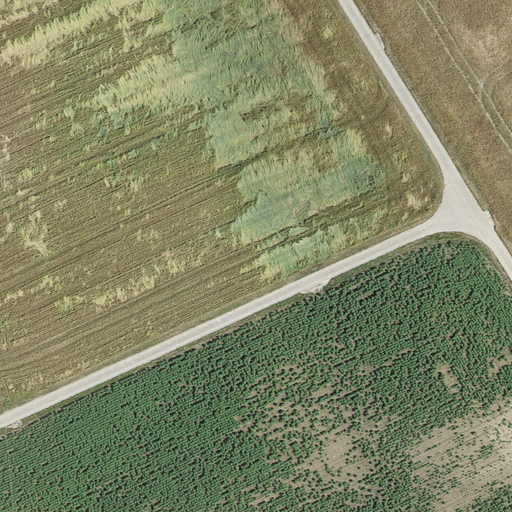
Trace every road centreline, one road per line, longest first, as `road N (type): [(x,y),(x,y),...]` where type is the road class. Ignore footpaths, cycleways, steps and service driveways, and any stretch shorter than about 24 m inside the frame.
road 1 (track): [(511,267),(480,216),(0,431)]
road 2 (track): [(345,0),(480,216)]
